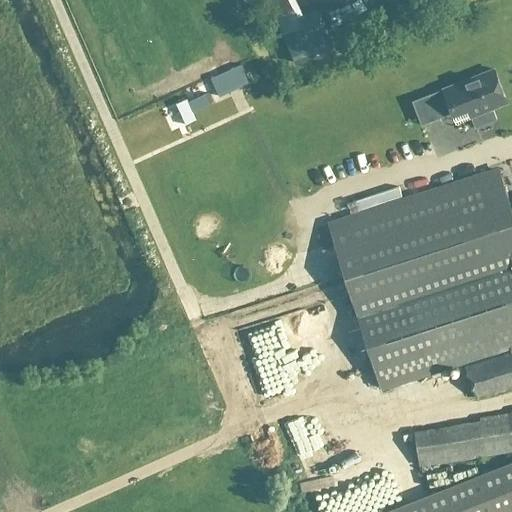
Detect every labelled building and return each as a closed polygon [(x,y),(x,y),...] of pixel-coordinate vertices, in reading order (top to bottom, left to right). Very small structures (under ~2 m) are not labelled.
[(300,15),(293,0),(271,0),(266,3),(295,64),(333,46),(315,8),(300,15)] [(474,128),(495,120),(491,109),(506,103),(493,70),(427,96),(436,120),(466,108),(474,128)] [(498,171),(328,226),(346,280),(354,306),(381,390),(431,374),(509,349),(511,352),(464,367),(475,399),(511,387),(511,202),(508,204),(502,185),(498,171)] [(324,309),(323,299),(299,300),(300,311),(324,309)] [(268,396),(310,387),(300,340),(258,349),(268,396)] [(479,422),(413,433),(419,467),(461,460),(481,457),(511,451),(511,410),(477,416),(479,422)] [(511,511),(511,462),(385,511),(511,511)]
